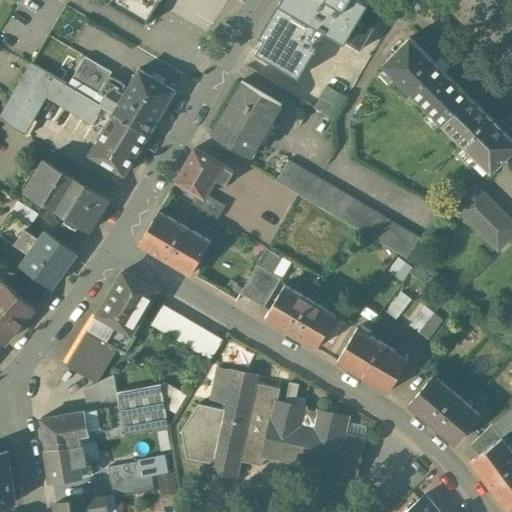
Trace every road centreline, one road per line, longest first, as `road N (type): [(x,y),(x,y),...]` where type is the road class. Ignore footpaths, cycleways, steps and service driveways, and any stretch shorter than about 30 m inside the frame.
road 1 (residential): [(488,511),(460,468),(354,384),(111,246)]
road 2 (residential): [(111,246),(255,0)]
road 3 (residential): [(11,379),(111,246)]
road 4 (residential): [(11,379),(35,511)]
